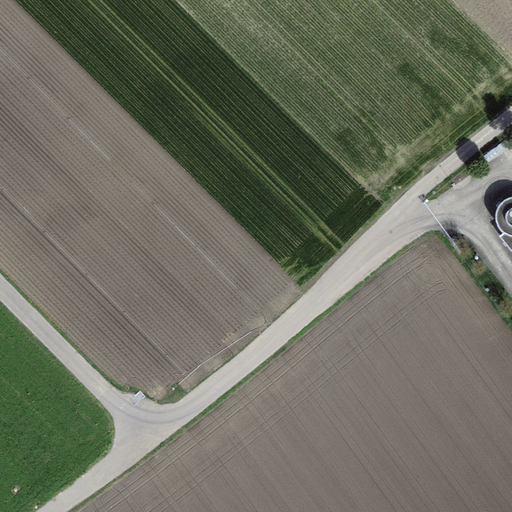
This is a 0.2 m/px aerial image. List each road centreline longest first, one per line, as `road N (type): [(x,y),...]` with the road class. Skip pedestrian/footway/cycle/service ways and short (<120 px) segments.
road 1 (track): [(511,111),(406,193),(301,316),(146,430)]
road 2 (track): [(146,430),(0,282)]
road 3 (track): [(146,430),(49,511)]
